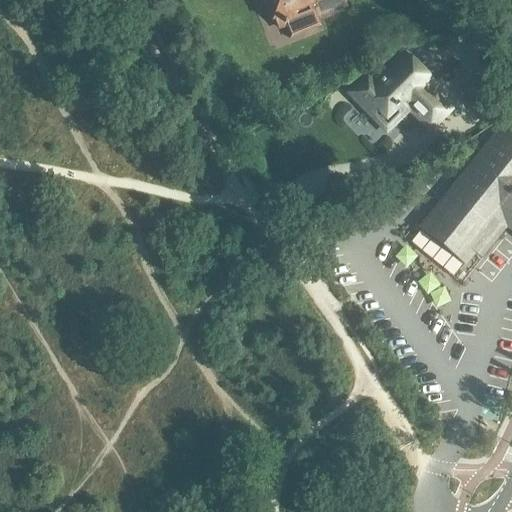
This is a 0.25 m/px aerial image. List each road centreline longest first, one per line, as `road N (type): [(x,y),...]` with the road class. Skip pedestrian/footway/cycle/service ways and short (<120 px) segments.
road 1 (track): [(441,510),(373,387),(247,204)]
road 2 (track): [(247,204),(120,0)]
